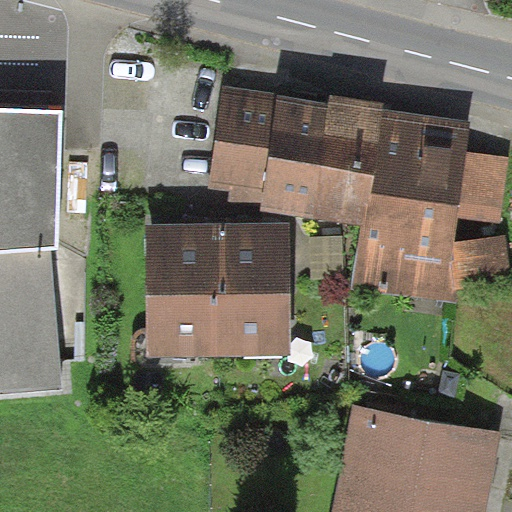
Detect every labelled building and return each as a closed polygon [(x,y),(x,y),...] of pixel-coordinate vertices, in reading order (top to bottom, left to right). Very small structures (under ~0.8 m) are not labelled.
[(332,98),(280,90),(279,94),(225,88),(209,193),(263,200),(261,214),(313,222),(332,98)] [(388,109),(332,98),(313,222),(362,230),(387,111),(388,109)] [(471,124),(387,111),(362,230),(352,289),(456,305),(458,296),(458,292),(455,247),(458,220),(467,154),(471,124)] [(63,117),(0,114),(0,397),(61,392),(53,254),(58,255),(63,117)] [(511,159),(467,154),(458,220),(502,224),(511,159)] [(149,361),(219,360),(218,227),(199,228),(147,228),(149,361)] [(218,227),(219,360),(292,359),(290,227),(237,227),(218,227)] [(511,270),(506,236),(455,247),(458,292),(511,281),(511,270)] [(487,511),(502,435),(352,407),(332,511),(487,511)]
